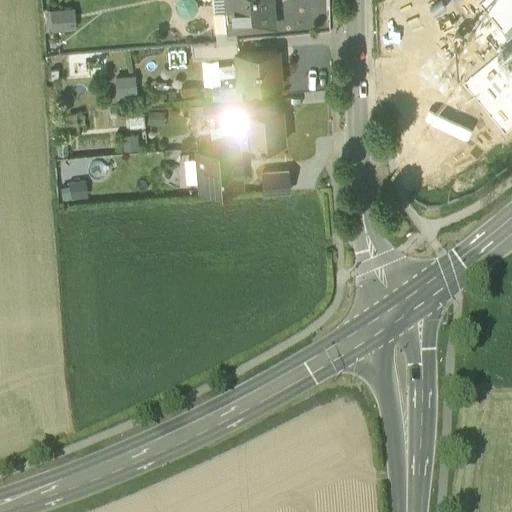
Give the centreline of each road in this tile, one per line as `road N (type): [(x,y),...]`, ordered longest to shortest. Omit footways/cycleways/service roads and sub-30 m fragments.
road 1 (tertiary): [(0,504),(189,429),(380,326)]
road 2 (residential): [(359,202),(354,0)]
road 3 (secondary): [(406,473),(420,445),(414,302)]
road 4 (secondary): [(380,326),(393,448),(406,473)]
road 5 (residential): [(359,202),(357,245),(380,326)]
road 6 (secondary): [(414,302),(511,226)]
